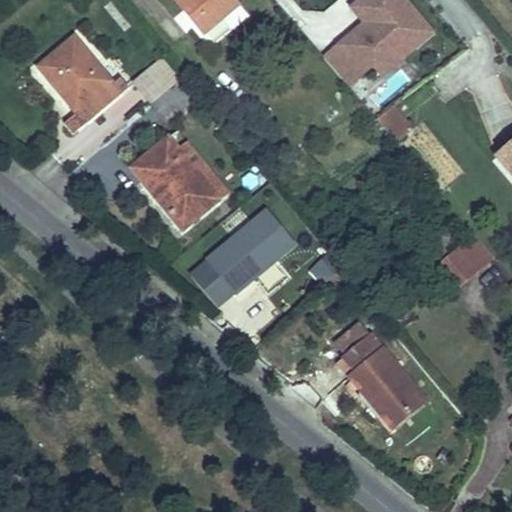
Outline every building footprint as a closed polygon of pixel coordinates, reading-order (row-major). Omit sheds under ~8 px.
[(231,0),(176,0),(204,33),(237,7),(231,0)] [(364,24),(325,57),(351,88),(374,68),(383,79),(435,34),(405,0),(362,0),(351,9),(364,24)] [(73,37),(38,67),(86,123),(120,93),(73,37)] [(134,83),(152,103),(181,79),(163,58),(134,83)] [(181,79),(152,103),(167,122),(177,114),(180,117),(189,110),(186,106),(197,98),(181,79)] [(395,110),(381,123),(400,143),(414,130),(395,110)] [(170,139),(133,170),(183,229),(218,199),(179,151),(170,139)] [(188,144),(179,151),(218,199),(227,192),(188,144)] [(511,144),(497,157),(511,175),(511,144)] [(266,212),(192,274),(219,306),(294,244),(266,212)] [(434,268),(458,248),(447,234),(422,254),(434,268)] [(477,270),(458,248),(434,268),(453,290),(477,270)] [(311,273),(321,285),(327,281),(341,269),(337,264),(330,256),(311,273)] [(341,269),(327,281),(334,291),(349,278),(341,269)] [(334,346),(344,358),(369,337),(358,325),(334,346)] [(369,337),(344,358),(357,373),(351,378),(397,431),(427,405),(369,337)] [(357,373),(344,358),(338,364),(351,378),(357,373)]
